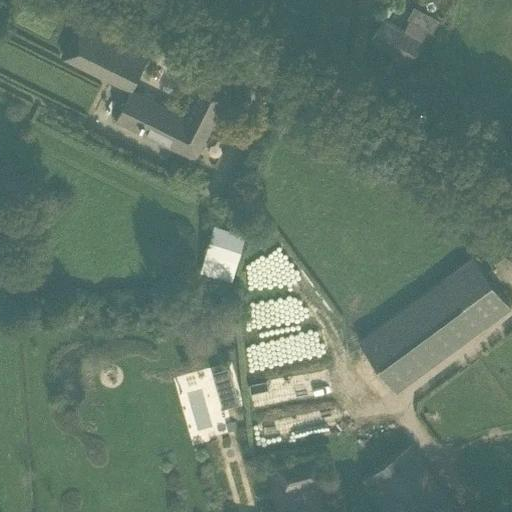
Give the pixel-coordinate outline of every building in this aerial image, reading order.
[(410,60),(427,29),(432,31),(439,19),(420,9),(414,22),(409,19),(404,30),(383,18),(371,39),(410,60)] [(78,24),(63,54),(71,59),(75,51),(135,82),(147,59),(78,24)] [(198,83),(182,114),(131,88),(115,118),(194,158),(224,97),(198,83)] [(232,281),(246,232),(237,229),(221,224),(215,222),(200,271),(232,281)] [(457,267),(359,340),(397,390),(494,317),(510,306),(474,255),(457,267)] [(228,367),(212,371),(215,382),(231,378),(228,367)] [(383,511),(449,511),(457,507),(409,442),(359,479),(383,511)] [(310,485),(303,459),(275,467),(282,493),(310,485)]
